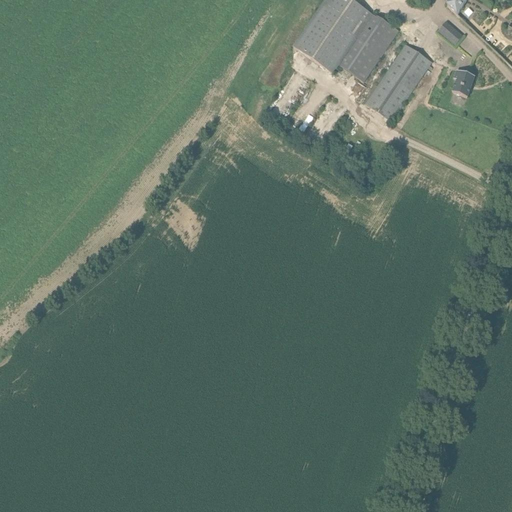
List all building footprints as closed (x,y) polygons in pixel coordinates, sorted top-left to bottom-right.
[(326,0),(293,48),(295,50),(332,75),(372,16),(348,0),(326,0)] [(450,0),(447,5),(447,7),(456,17),(466,0),(450,0)] [(398,32),(375,16),(339,68),(363,84),(398,32)] [(459,35),(451,44),(455,46),(462,38),(459,35)] [(431,64),(405,47),(365,106),(390,124),(431,64)] [(456,81),(451,94),(467,99),(474,78),(456,71),(453,80),(456,81)]
